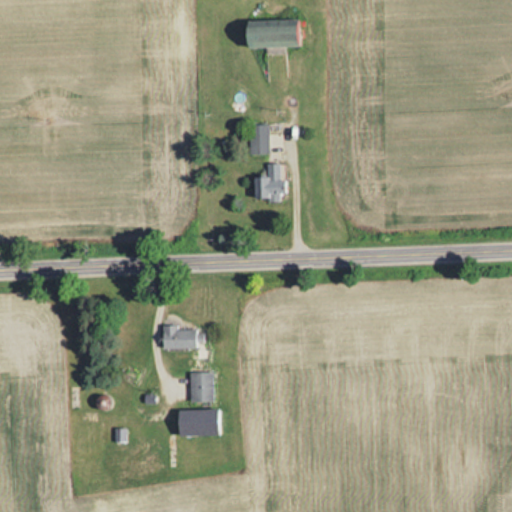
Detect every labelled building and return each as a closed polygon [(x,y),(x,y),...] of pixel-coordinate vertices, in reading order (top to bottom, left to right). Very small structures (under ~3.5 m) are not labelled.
[(297,20),(242,20),(242,47),(298,46),(297,20)] [(267,153),(267,124),(248,124),(248,153),(267,153)] [(252,198),(283,199),(283,162),(265,162),(265,175),(252,175),(252,198)] [(160,347),(195,347),(195,325),(160,325),(160,347)] [(212,371),(188,371),(188,401),(212,401),(212,371)] [(218,435),(218,409),(176,409),(176,435),(218,435)] [(125,439),(125,428),(110,427),(109,464),(151,465),(152,440),(125,439)]
